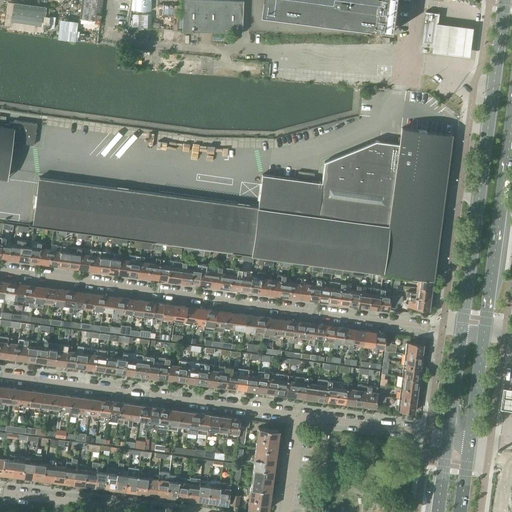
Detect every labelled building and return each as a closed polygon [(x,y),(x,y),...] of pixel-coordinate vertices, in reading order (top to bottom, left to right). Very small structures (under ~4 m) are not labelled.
[(94,24),(99,25),(102,0),(82,0),(80,19),(94,21),(94,24)] [(150,0),(133,0),(133,10),(150,11),(150,0)] [(182,0),(182,31),(241,33),(242,1),(225,0),(182,0)] [(265,0),(264,14),(395,31),(399,0),(265,0)] [(13,3),(12,11),(14,12),(42,15),(43,16),(44,16),(45,7),(20,4),(13,3)] [(421,45),(423,45),(423,44),(434,46),(434,47),(435,47),(435,45),(434,45),(438,15),(439,15),(440,13),(438,13),(438,14),(427,12),(425,12),(421,45)] [(11,13),(10,22),(18,23),(35,25),(40,26),(42,17),(35,17),(31,16),(11,13)] [(450,26),(438,25),(434,53),(447,55),(471,58),(474,29),(450,26)] [(185,42),(197,42),(196,31),(185,31),(185,42)] [(6,122),(6,124),(0,123),(0,177),(5,178),(7,147),(8,141),(9,141),(8,146),(19,148),(19,143),(31,144),(34,123),(11,120),(11,122),(6,122)] [(398,274),(412,276),(432,279),(444,187),(451,135),(401,128),(399,144),(375,141),(324,162),(321,182),(262,175),(257,207),(38,178),(32,225),(212,249),(251,254),(394,274),(398,274)] [(0,257),(8,258),(9,244),(4,243),(5,238),(0,237),(0,257)] [(8,258),(18,260),(20,240),(16,239),(16,245),(9,244),(8,258)] [(18,260),(28,261),(31,241),(25,240),(25,241),(20,240),(18,260)] [(28,261),(38,262),(40,243),(36,242),(35,248),(30,247),(31,241),(28,261)] [(38,262),(48,264),(49,250),(44,249),(44,243),(40,243),(38,262)] [(48,264),(57,265),(60,245),(56,245),(55,250),(49,250),(48,264)] [(57,265),(68,266),(69,252),(70,247),(60,245),(57,265)] [(68,266),(77,268),(80,248),(70,247),(69,252),(68,266)] [(77,268),(87,269),(89,255),(83,254),(84,249),(80,248),(77,268)] [(87,269),(97,270),(100,251),(95,250),(95,256),(89,255),(87,269)] [(110,252),(104,251),(100,251),(97,270),(107,272),(110,252)] [(107,272),(117,273),(120,254),(110,252),(107,272)] [(117,273),(127,274),(129,260),(123,259),(124,254),(120,254),(117,273)] [(127,274),(137,276),(139,256),(136,256),(135,261),(129,260),(127,274)] [(137,276),(147,277),(149,263),(143,262),(144,257),(139,256),(137,276)] [(147,277),(157,278),(159,259),(155,258),(155,264),(149,263),(147,277)] [(157,278),(167,280),(169,266),(163,265),(164,260),(159,259),(157,278)] [(167,280),(178,281),(180,262),(175,261),(175,266),(169,266),(167,280)] [(178,281),(189,283),(191,263),(180,262),(178,281)] [(189,283),(199,284),(201,265),(191,263),(189,283)] [(199,284),(209,286),(210,271),(205,271),(206,265),(201,265),(199,284)] [(209,286),(219,287),(221,267),(217,267),(216,272),(210,271),(209,286)] [(219,287),(228,288),(231,269),(221,267),(219,287)] [(228,288),(238,290),(241,270),(231,269),(228,288)] [(238,290),(248,291),(250,276),(251,271),(245,270),(245,271),(241,270),(238,290)] [(248,291),(258,292),(261,273),(257,272),(256,277),(250,276),(248,291)] [(258,292),(268,294),(270,279),(264,278),(265,273),(261,273),(258,292)] [(268,294),(278,295),(281,275),(277,275),(276,280),(270,279),(268,294)] [(278,295),(288,296),(290,282),(284,281),(285,276),(281,275),(278,295)] [(417,282),(416,287),(430,289),(432,279),(412,276),(411,281),(417,282)] [(288,296),(298,298),(301,278),(296,278),(296,283),(290,282),(288,296)] [(298,298),(308,299),(310,285),(304,284),(305,279),(301,278),(298,298)] [(308,299),(318,300),(320,281),(316,280),(316,285),(310,285),(308,299)] [(318,300),(328,302),(330,287),(324,287),(324,281),(320,281),(318,300)] [(8,303),(12,303),(14,283),(4,282),(2,296),(9,297),(8,303)] [(328,302),(338,303),(340,284),(330,282),(330,287),(328,302)] [(17,298),(22,299),(24,285),(14,283),(12,303),(16,304),(17,298)] [(338,303),(347,304),(349,290),(349,285),(340,284),(338,303)] [(28,305),(32,306),(34,286),(24,285),(22,299),(28,300),(28,305)] [(41,307),(42,302),(44,287),(34,286),(32,306),(41,307)] [(347,304),(357,306),(360,286),(356,286),(355,291),(349,290),(347,304)] [(357,306),(367,307),(370,287),(360,286),(357,306)] [(48,308),(52,309),(54,289),(44,287),(42,302),(48,303),(48,308)] [(367,307),(377,308),(380,289),(370,287),(367,307)] [(406,296),(409,297),(429,299),(430,289),(416,287),(415,293),(406,292),(406,296)] [(56,304),(62,304),(64,290),(54,289),(52,309),(56,309),(56,304)] [(380,289),(377,308),(388,310),(390,290),(380,289)] [(68,311),(72,311),(74,292),(64,290),(62,304),(68,305),(68,311)] [(82,313),(82,307),(84,293),(74,292),(72,311),(82,313)] [(87,313),(91,314),(94,294),(84,293),(82,307),(88,308),(87,313)] [(96,309),(102,310),(104,296),(94,294),(91,314),(95,315),(96,309)] [(396,295),(392,294),(390,308),(396,309),(397,303),(401,303),(402,296),(399,295),(396,295)] [(107,316),(111,317),(114,297),(104,296),(102,310),(108,311),(107,316)] [(116,312),(122,313),(124,298),(114,297),(111,317),(115,317),(116,312)] [(429,299),(409,297),(408,306),(428,309),(429,299)] [(127,319),(131,319),(134,300),(124,298),(122,313),(128,313),(127,319)] [(136,314),(141,315),(143,301),(134,300),(131,319),(135,320),(136,314)] [(150,325),(150,322),(153,302),(143,301),(141,315),(147,316),(146,324),(150,325)] [(156,317),(161,318),(163,304),(153,302),(150,322),(155,323),(156,317)] [(166,324),(172,325),(175,305),(163,304),(161,318),(167,319),(166,324)] [(186,307),(175,305),(172,325),(173,325),(173,323),(183,325),(183,321),(184,321),(186,307)] [(189,327),(193,328),(195,308),(186,307),(184,321),(189,322),(189,327)] [(198,323),(203,324),(205,309),(195,308),(193,328),(197,328),(198,323)] [(202,329),(213,330),(215,311),(205,309),(203,324),(202,329)] [(222,332),(223,326),(225,312),(215,311),(213,330),(222,332)] [(228,333),(232,333),(235,313),(225,312),(223,326),(229,327),(228,333)] [(237,328),(243,329),(245,315),(235,313),(232,333),(236,334),(237,328)] [(248,335),(253,336),(255,316),(245,315),(243,329),(249,330),(248,335)] [(257,331),(263,332),(265,317),(255,316),(253,336),(256,336),(257,331)] [(265,317),(263,332),(263,337),(272,338),(275,319),(265,317)] [(277,333),(283,334),(285,320),(275,319),(272,338),(276,339),(277,333)] [(288,341),(292,341),(295,321),(285,320),(283,334),(288,335),(288,341)] [(297,336),(302,337),(304,323),(295,321),(292,341),(296,342),(297,336)] [(307,343),(311,344),(314,324),(304,323),(302,337),(308,338),(307,343)] [(316,339),(322,339),(324,325),(314,324),(311,344),(316,344),(316,339)] [(125,334),(129,335),(129,330),(130,327),(120,325),(120,327),(119,333),(125,334)] [(327,346),(331,346),(334,327),(324,325),(322,339),(328,340),(327,346)] [(331,346),(341,348),(343,328),(334,327),(331,346)] [(341,348),(351,349),(354,329),(343,328),(341,348)] [(356,344),(361,345),(363,331),(354,329),(351,349),(355,350),(356,344)] [(367,351),(371,352),(373,332),(363,331),(361,345),(368,346),(367,351)] [(373,332),(371,352),(375,352),(376,347),(382,348),(384,333),(373,332)] [(5,357),(15,358),(17,344),(11,343),(12,338),(7,337),(5,357)] [(15,358),(24,359),(27,340),(23,339),(17,339),(17,344),(15,358)] [(27,340),(24,359),(34,361),(36,347),(37,341),(31,340),(27,340)] [(385,340),(384,351),(388,352),(394,352),(395,345),(390,344),(391,341),(385,340)] [(166,350),(169,351),(170,343),(160,341),(160,347),(166,348),(166,350)] [(34,361),(44,362),(47,343),(43,342),(42,347),(36,347),(34,361)] [(406,342),(404,354),(421,356),(421,355),(422,354),(422,351),(422,349),(422,345),(406,342)] [(44,362),(55,364),(57,344),(47,343),(44,362)] [(55,364),(65,365),(67,345),(57,344),(55,364)] [(65,365),(75,366),(77,352),(70,351),(71,346),(67,345),(65,365)] [(75,366),(84,368),(87,348),(83,347),(82,353),(77,352),(75,366)] [(84,368),(94,369),(96,355),(97,349),(87,348),(84,368)] [(94,369),(104,370),(107,351),(97,349),(96,355),(94,369)] [(104,370),(114,372),(116,357),(110,357),(111,351),(107,351),(104,370)] [(114,372),(124,373),(126,353),(122,353),(122,358),(116,357),(114,372)] [(124,373),(134,374),(136,360),(130,359),(131,354),(126,353),(124,373)] [(404,354),(403,364),(419,367),(420,362),(421,361),(422,358),(421,357),(421,356),(404,354)] [(134,374),(145,376),(147,356),(142,356),(141,361),(136,360),(134,374)] [(145,376),(156,377),(158,363),(152,362),(153,357),(147,356),(145,376)] [(156,377),(166,379),(168,359),(164,359),(164,364),(158,363),(156,377)] [(166,379),(176,380),(177,366),(172,365),(172,360),(168,359),(166,379)] [(176,380),(186,381),(188,362),(178,360),(177,366),(176,380)] [(186,381),(196,383),(198,369),(192,368),(192,362),(188,362),(186,381)] [(196,383),(206,384),(208,365),(204,364),(203,369),(198,369),(196,383)] [(403,364),(401,376),(418,378),(418,377),(419,376),(420,373),(419,372),(419,367),(403,364)] [(206,384),(216,385),(218,371),(211,370),(212,365),(208,365),(206,384)] [(216,385),(226,387),(228,367),(224,366),(223,372),(218,371),(216,385)] [(226,387),(235,388),(237,374),(231,373),(232,368),(228,367),(226,387)] [(245,389),(248,370),(238,368),(237,374),(235,388),(245,389)] [(245,389),(255,391),(257,376),(251,376),(252,370),(248,370),(245,389)] [(255,391),(265,392),(268,372),(263,372),(263,377),(257,376),(255,391)] [(265,392),(275,393),(278,374),(268,372),(265,392)] [(275,393),(285,395),(287,375),(278,374),(275,393)] [(285,395),(295,396),(297,382),(291,381),(291,376),(287,375),(285,395)] [(401,376),(400,387),(416,389),(417,384),(418,384),(419,380),(418,379),(418,378),(401,376)] [(295,396),(304,397),(307,378),(303,377),(302,382),(297,382),(295,396)] [(304,397),(314,399),(316,384),(310,384),(311,378),(307,378),(304,397)] [(314,399),(324,400),(327,380),(323,380),(322,385),(316,384),(314,399)] [(324,400),(334,401),(337,382),(327,380),(324,400)] [(334,401),(343,403),(346,383),(337,382),(334,401)] [(343,403),(354,404),(356,390),(350,389),(351,383),(346,383),(343,403)] [(356,384),(356,390),(354,404),(364,405),(366,386),(356,384)] [(366,386),(364,405),(374,407),(376,392),(377,387),(366,386)] [(511,387),(504,386),(501,407),(511,408),(511,387)] [(3,401),(8,402),(10,388),(0,387),(0,389),(0,406),(2,407),(3,401)] [(400,387),(398,398),(415,400),(415,399),(416,398),(417,395),(416,394),(416,389),(400,387)] [(14,408),(18,409),(20,389),(10,388),(8,402),(14,403),(14,408)] [(23,404),(29,405),(30,391),(20,389),(18,409),(22,410),(23,404)] [(34,411),(38,412),(41,392),(30,391),(29,405),(34,406),(34,411)] [(47,413),(48,408),(50,393),(41,392),(38,412),(42,412),(47,413)] [(47,413),(57,414),(60,395),(50,393),(48,408),(47,413)] [(63,410),(68,410),(70,396),(60,395),(57,414),(62,415),(63,410)] [(385,396),(384,396),(378,395),(376,407),(384,408),(385,396)] [(67,416),(77,417),(80,397),(70,396),(68,410),(67,416)] [(82,412),(88,413),(90,399),(80,397),(77,417),(82,418),(82,412)] [(415,400),(398,398),(397,405),(395,405),(394,409),(413,412),(414,407),(415,406),(416,403),(415,401),(415,400)] [(93,419),(98,420),(100,400),(90,399),(88,413),(94,414),(93,419)] [(103,421),(107,421),(110,401),(100,400),(98,420),(103,421)] [(107,421),(117,422),(120,403),(110,401),(107,421)] [(120,403),(117,422),(127,424),(129,404),(120,403)] [(132,419),(137,420),(139,405),(129,404),(127,424),(131,424),(132,419)] [(143,426),(146,426),(149,407),(139,405),(137,420),(143,420),(143,426)] [(146,426),(157,428),(157,422),(159,408),(149,407),(146,426)] [(157,428),(166,429),(169,409),(159,408),(157,422),(157,428)] [(177,431),(177,425),(179,411),(169,409),(166,429),(177,431)] [(182,431),(187,432),(189,412),(179,411),(177,425),(183,426),(182,431)] [(187,432),(196,433),(199,413),(189,412),(187,432)] [(196,433),(206,434),(208,415),(199,413),(196,433)] [(216,436),(217,430),(219,416),(208,415),(206,434),(216,436)] [(222,437),(226,437),(228,417),(219,416),(217,430),(223,431),(222,437)] [(228,417),(226,437),(236,439),(239,419),(228,417)] [(255,448),(257,448),(275,450),(278,430),(260,428),(259,433),(257,433),(255,448)] [(56,430),(55,432),(55,437),(65,438),(65,433),(66,431),(56,430)] [(76,440),(84,441),(85,434),(76,433),(76,440)] [(134,447),(144,449),(145,441),(135,440),(134,447)] [(98,452),(99,450),(99,445),(89,444),(88,451),(98,452)] [(255,462),(255,468),(272,470),(275,450),(257,448),(257,453),(254,453),(253,462),(255,462)] [(194,456),(203,457),(204,452),(204,450),(195,449),(195,450),(194,456)] [(35,479),(43,480),(45,464),(39,463),(41,454),(40,454),(36,454),(35,454),(35,458),(32,479),(35,479)] [(9,476),(12,476),(14,456),(9,455),(8,459),(4,458),(1,475),(9,476)] [(14,476),(22,477),(25,457),(14,456),(12,476),(14,477),(14,476)] [(29,479),(32,479),(35,458),(30,458),(25,457),(22,477),(29,478),(29,479)] [(73,485),(76,464),(77,459),(71,458),(70,467),(65,467),(63,483),(70,484),(73,485)] [(50,481),(53,482),(55,461),(50,460),(50,465),(45,464),(43,480),(50,481)] [(55,482),(63,483),(65,467),(60,466),(61,462),(55,461),(53,482),(55,482)] [(91,487),(94,487),(97,462),(92,462),(90,470),(86,469),(84,486),(91,487)] [(97,487),(104,488),(106,472),(101,471),(102,463),(97,462),(94,487),(97,488),(97,487)] [(117,490),(125,491),(127,475),(121,474),(123,464),(118,463),(117,468),(114,490),(117,490)] [(76,485),(84,486),(86,469),(86,465),(76,464),(73,485),(76,485)] [(114,490),(117,468),(107,467),(106,472),(104,488),(112,489),(112,490),(114,490)] [(159,468),(158,475),(155,495),(158,496),(165,497),(168,480),(163,480),(164,469),(159,468)] [(253,482),(252,487),(270,490),(272,470),(255,468),(254,473),(252,473),(250,482),(253,482)] [(132,492),(135,493),(138,472),(132,471),(132,475),(127,475),(125,491),(132,492)] [(138,493),(145,494),(147,477),(142,477),(143,473),(138,472),(135,493),(138,493)] [(152,495),(155,495),(158,475),(153,474),(152,478),(147,477),(145,494),(152,495)] [(194,501),(196,501),(199,480),(200,476),(194,476),(193,484),(188,483),(186,500),(189,500),(194,500),(194,501)] [(173,498),(176,498),(179,478),(173,477),(173,481),(168,480),(165,497),(173,498)] [(183,499),(186,500),(188,483),(189,479),(179,478),(176,498),(179,499),(179,498),(183,499)] [(199,501),(206,502),(209,486),(209,482),(199,480),(196,501),(199,501)] [(214,503),(217,504),(219,483),(214,483),(214,486),(209,486),(206,502),(214,503)] [(219,483),(217,504),(220,504),(228,505),(230,485),(219,483)] [(232,485),(230,505),(238,506),(239,495),(236,495),(238,486),(232,485)] [(250,487),(248,501),(245,501),(244,507),(267,510),(270,490),(252,487),(250,487)] [(395,511),(396,505),(377,502),(373,502),(372,508),(371,511),(395,511)]
